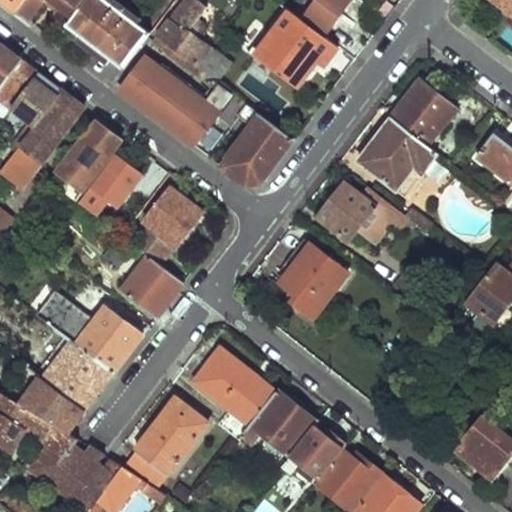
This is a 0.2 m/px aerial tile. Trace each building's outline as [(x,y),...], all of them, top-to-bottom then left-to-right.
[(0,0),(16,12),(24,0),(0,0)] [(44,0),(24,0),(16,12),(30,23),(45,1),(44,0)] [(44,0),(45,1),(46,0),(53,0),(62,6),(60,9),(73,20),(87,0),(44,0)] [(53,0),(46,0),(45,1),(58,11),(60,9),(62,6),(53,0)] [(87,0),(73,20),(68,26),(124,68),(149,34),(140,26),(143,21),(121,4),(118,9),(105,0),(87,0)] [(231,62),(195,33),(209,8),(196,0),(186,0),(156,37),(205,74),(216,82),(231,62)] [(315,4),(302,21),(325,37),(351,0),(312,0),(312,1),(315,4)] [(511,0),(494,0),(511,14),(511,0)] [(258,55),(300,88),(319,61),(325,65),(339,48),(325,37),(302,21),(283,7),(267,29),(273,33),(258,55)] [(0,91),(24,60),(0,42),(0,91)] [(121,91),(194,146),(226,103),(214,93),(207,102),(146,58),(121,91)] [(24,60),(0,91),(0,99),(4,102),(0,106),(0,115),(4,119),(12,108),(40,72),(24,60)] [(12,108),(36,126),(64,90),(40,72),(12,108)] [(267,83),(290,102),(298,92),(275,73),(267,83)] [(422,82),(396,116),(433,143),(457,111),(422,82)] [(36,126),(0,171),(0,204),(2,206),(18,185),(22,188),(86,107),(64,90),(36,126)] [(253,127),(222,168),(246,186),(263,183),(295,142),(235,97),(220,119),(231,127),(241,116),(253,127)] [(394,118),(360,162),(400,192),(418,169),(426,175),(441,154),(394,118)] [(97,123),(60,172),(85,190),(121,141),(97,123)] [(479,158),(511,182),(511,146),(497,134),(479,158)] [(418,169),(400,192),(408,198),(426,175),(418,169)] [(402,211),(371,187),(364,197),(347,184),(321,218),(364,252),(374,239),(378,243),(393,222),(402,211)] [(172,188),(148,222),(152,227),(138,246),(151,256),(162,265),(177,245),(180,246),(205,213),(172,188)] [(0,241),(18,221),(0,205),(0,241)] [(413,210),(408,216),(412,219),(422,226),(426,220),(413,210)] [(408,216),(402,211),(393,222),(403,230),(412,219),(408,216)] [(313,244),(283,281),(299,293),(294,300),(315,316),(350,272),(313,244)] [(511,244),(503,257),(511,263),(511,244)] [(151,256),(124,291),(157,316),(184,281),(162,265),(151,256)] [(489,277),(469,303),(495,325),(511,301),(511,276),(498,265),(489,277)] [(55,330),(114,373),(144,334),(107,306),(96,321),(57,292),(38,318),(55,330)] [(42,377),(86,409),(114,373),(55,330),(47,341),(61,351),(50,368),(36,356),(28,368),(42,377)] [(196,381),(230,408),(219,424),(239,440),(241,437),(275,394),(222,350),(196,381)] [(23,404),(55,424),(68,432),(86,409),(42,377),(23,404)] [(0,442),(13,453),(26,429),(37,439),(40,435),(45,439),(55,424),(23,404),(0,388),(0,442)] [(275,394),(241,437),(252,446),(263,434),(291,456),(318,422),(278,390),(275,394)] [(172,403),(187,415),(192,409),(176,397),(172,403)] [(172,403),(136,450),(168,475),(209,422),(192,409),(187,415),(172,403)] [(456,448),(494,481),(511,459),(511,436),(484,413),(456,448)] [(318,422),(291,456),(282,467),(291,474),(294,470),(299,464),(319,480),(347,444),(318,422)] [(33,470),(89,510),(97,500),(123,468),(111,460),(105,469),(98,465),(104,455),(90,447),(85,456),(73,447),(78,439),(68,432),(55,424),(45,439),(52,443),(33,470)] [(349,446),(319,483),(352,509),(381,472),(349,446)] [(136,450),(123,468),(147,483),(157,489),(168,475),(136,450)] [(294,470),(314,485),(319,480),(299,464),(294,470)] [(123,468),(97,500),(104,505),(113,511),(116,511),(136,486),(143,490),(147,483),(123,468)] [(385,475),(357,511),(415,511),(422,504),(385,475)] [(143,490),(160,501),(165,494),(157,489),(147,483),(143,490)] [(98,511),(104,505),(97,500),(89,510),(87,511),(98,511)]
